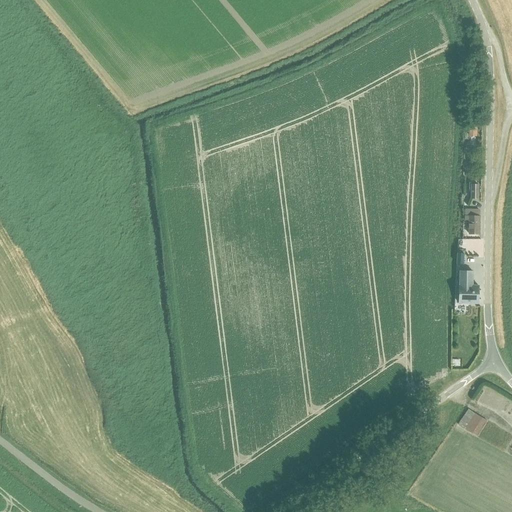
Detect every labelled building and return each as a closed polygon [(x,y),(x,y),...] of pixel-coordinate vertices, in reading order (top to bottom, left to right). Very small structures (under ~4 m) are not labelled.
[(478,127),(470,127),(470,136),(478,136),(478,127)] [(466,210),(466,219),(470,219),(470,234),(479,234),(479,210),(466,210)] [(459,285),(459,303),(478,304),(478,286),(473,285),(473,271),(460,271),(459,285)] [(463,367),(463,358),(453,358),(453,366),(463,367)] [(468,409),(459,424),(478,435),(487,420),(468,409)]
